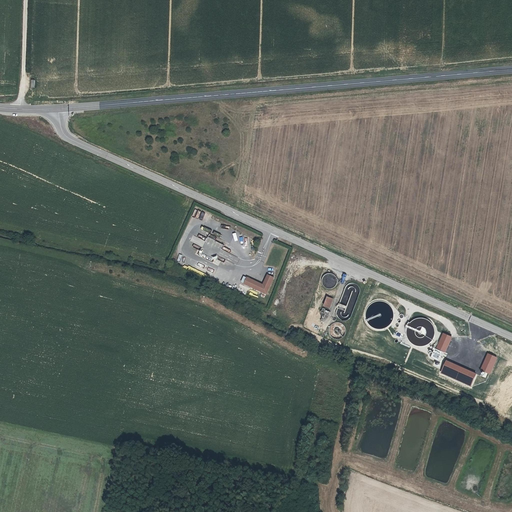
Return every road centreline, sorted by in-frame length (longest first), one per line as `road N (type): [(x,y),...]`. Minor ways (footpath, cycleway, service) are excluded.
road 1 (tertiary): [(511,337),(69,138),(60,109)]
road 2 (secondary): [(60,109),(511,72)]
